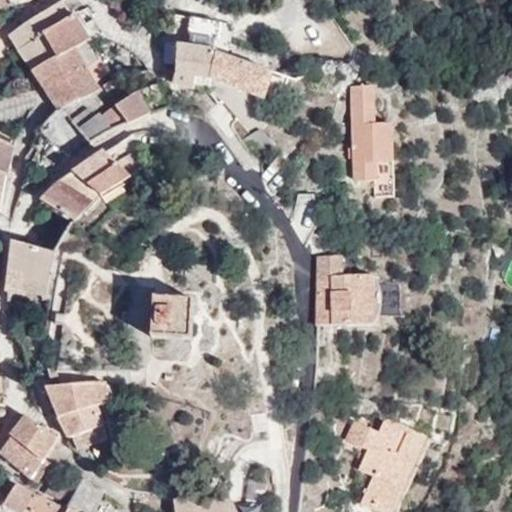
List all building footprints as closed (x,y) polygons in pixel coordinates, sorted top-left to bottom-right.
[(34,72),(59,58),(45,35),(73,18),(64,3),(11,37),(31,67),(23,72),(26,78),(34,72)] [(78,50),(89,43),(92,41),(104,35),(95,21),(84,28),(76,15),(73,18),(45,35),(59,58),(60,60),(78,50)] [(189,49),(214,53),(215,45),(190,40),(189,49)] [(100,61),(89,43),(78,50),(87,69),(100,61)] [(211,80),(218,54),(214,53),(189,49),(179,47),(178,65),(179,74),(174,83),(194,90),(196,78),(211,80)] [(87,69),(78,50),(60,60),(59,58),(34,72),(47,92),(87,69)] [(265,100),(276,74),(218,54),(211,80),(213,80),(265,100)] [(101,61),(100,61),(87,69),(47,92),(61,111),(82,98),(83,101),(100,91),(95,82),(109,74),(101,61)] [(172,109),(161,86),(141,92),(152,113),(172,109)] [(395,199),(394,164),(377,165),(377,147),(393,147),(393,126),(375,126),(375,89),(352,91),(355,181),(358,183),(375,183),(375,199),(395,199)] [(152,113),(141,92),(104,116),(116,132),(152,113)] [(42,125),(60,151),(80,137),(62,111),(42,125)] [(92,111),(73,125),(80,132),(98,118),(92,111)] [(116,132),(104,116),(99,119),(111,135),(116,132)] [(98,118),(80,132),(91,145),(111,135),(99,119),(98,118)] [(249,153),(257,161),(275,142),(261,130),(239,140),(249,153)] [(0,133),(0,141),(14,148),(17,141),(0,133)] [(0,173),(6,176),(14,148),(0,141),(0,173)] [(377,165),(394,164),(393,147),(377,147),(377,165)] [(106,153),(75,174),(103,197),(132,179),(121,168),(106,153)] [(121,168),(132,179),(151,166),(144,153),(121,168)] [(57,187),(42,201),(76,222),(103,197),(75,174),(66,180),(57,187)] [(57,254),(14,243),(8,294),(48,299),(53,269),(57,254)] [(318,258),(319,278),(318,294),(334,294),(334,327),(375,327),(375,279),(342,278),(342,258),(318,258)] [(334,294),(318,294),(317,327),(334,327),(334,294)] [(158,304),(156,345),(196,347),(197,306),(158,304)] [(73,438),(86,433),(106,426),(98,408),(110,404),(110,403),(105,383),(48,386),(59,421),(68,440),(73,438)] [(37,456),(45,462),(58,440),(49,433),(52,429),(48,427),(45,430),(28,417),(13,437),(37,456)] [(359,471),(374,478),(361,505),(376,511),(398,511),(433,439),(416,431),(413,437),(384,423),(379,434),(356,424),(348,442),(369,451),(359,471)] [(86,433),(73,438),(78,451),(110,438),(106,426),(86,433)] [(1,453),(33,481),(45,462),(37,456),(13,437),(1,453)] [(45,462),(33,481),(36,483),(49,465),(45,462)] [(2,497),(8,501),(19,485),(17,482),(5,473),(2,497)] [(95,511),(105,491),(84,478),(68,509),(70,510),(73,511),(95,511)] [(68,511),(70,510),(68,509),(67,511),(44,498),(19,485),(8,501),(6,504),(2,503),(1,507),(11,511),(68,511)] [(174,501),(175,511),(238,511),(238,496),(174,501)]
